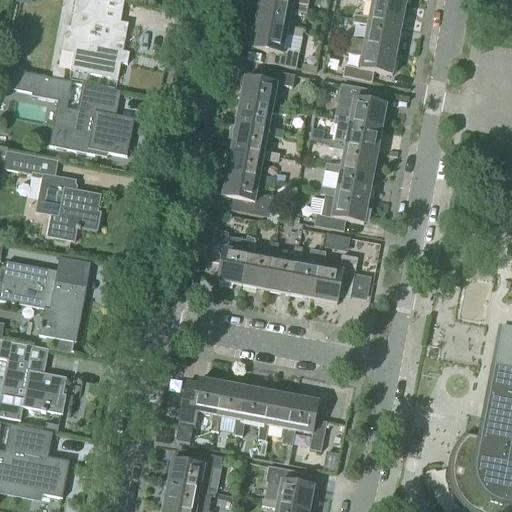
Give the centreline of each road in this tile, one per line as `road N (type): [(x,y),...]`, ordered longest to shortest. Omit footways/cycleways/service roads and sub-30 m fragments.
road 1 (residential): [(457,0),(383,372)]
road 2 (residential): [(141,324),(206,0)]
road 3 (residential): [(383,372),(141,324)]
road 4 (residential): [(105,511),(141,324)]
road 5 (residential): [(383,372),(356,511)]
